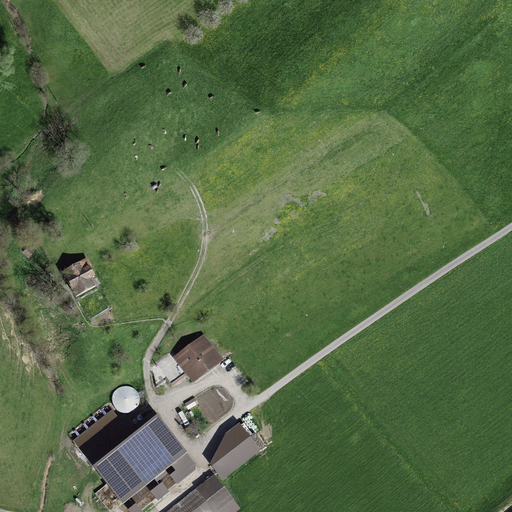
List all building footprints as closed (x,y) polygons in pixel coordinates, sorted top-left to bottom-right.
[(28,246),(23,252),(29,257),(34,252),(28,246)] [(87,258),(63,271),(76,297),(98,285),(93,277),(96,275),(90,267),(92,266),(87,258)] [(204,335),(173,358),(193,383),(224,360),(204,335)] [(116,413),(136,412),(134,389),(115,390),(116,413)] [(112,411),(73,441),(123,504),(155,479),(158,482),(167,473),(165,471),(171,466),(176,471),(170,476),(177,485),(196,470),(196,465),(186,454),(187,453),(154,410),(134,425),(125,414),(119,418),(112,411)] [(210,464),(224,480),(261,450),(239,424),(226,434),(210,464)] [(215,475),(167,511),(235,511),(240,508),(215,475)] [(169,492),(162,483),(150,492),(158,501),(169,492)] [(142,511),(136,503),(128,510),(129,511),(142,511)]
